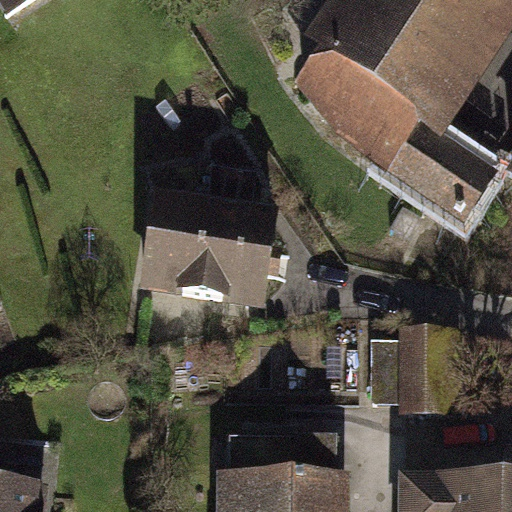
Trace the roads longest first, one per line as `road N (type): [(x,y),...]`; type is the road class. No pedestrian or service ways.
road 1 (unknown): [(511,317),(308,278)]
road 2 (unknown): [(381,511),(378,468),(404,448),(511,454)]
